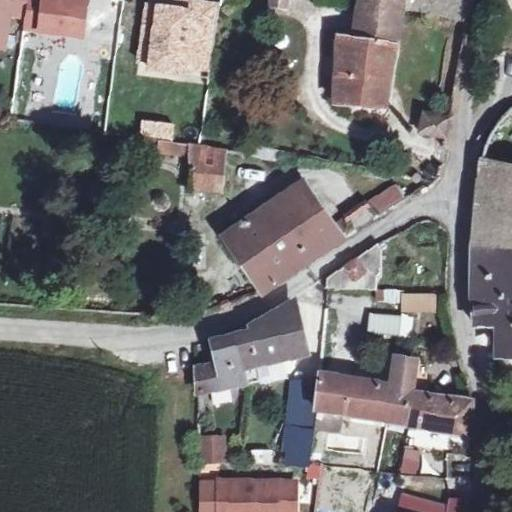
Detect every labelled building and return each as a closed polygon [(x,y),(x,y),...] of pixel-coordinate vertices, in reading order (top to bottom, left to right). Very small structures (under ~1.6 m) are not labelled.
[(0,0),(0,33),(12,35),(15,17),(31,19),(33,0),(0,0)] [(71,0),(33,0),(29,31),(87,40),(93,4),(71,0)] [(273,0),(273,6),(291,9),(291,0),(273,0)] [(363,0),(363,2),(397,9),(398,0),(363,0)] [(420,0),(418,13),(469,24),(473,0),(420,0)] [(197,5),(176,2),(175,11),(196,14),(197,5)] [(397,9),(363,2),(359,39),(343,39),(339,104),(385,109),(389,43),(396,44),(397,9)] [(151,8),(143,64),(154,66),(189,71),(215,74),(224,8),(197,5),(196,14),(175,11),(151,8)] [(12,35),(0,33),(0,49),(10,50),(12,35)] [(154,66),(153,74),(188,79),(189,71),(154,66)] [(454,116),(425,111),(421,135),(450,140),(454,116)] [(502,326),(502,349),(511,349),(511,111),(499,126),(483,159),(478,197),(477,245),(475,325),(502,326)] [(147,126),(145,140),(177,145),(179,131),(147,126)] [(162,145),(161,152),(191,158),(188,188),(221,193),(227,155),(162,145)] [(251,146),(249,158),(282,163),(284,153),(251,146)] [(347,233),(407,202),(398,186),(339,216),(347,233)] [(267,296),(344,245),(308,188),(229,239),(266,297),(267,296)] [(329,295),(380,295),(381,284),(385,281),(382,249),(330,281),(329,295)] [(388,290),(388,314),(403,314),(402,290),(388,290)] [(404,293),(405,313),(438,313),(438,293),(404,293)] [(256,337),(239,343),(245,391),(266,387),(263,369),(307,355),(296,305),(282,314),(253,328),(256,337)] [(396,339),(398,318),(370,316),(368,335),(396,339)] [(203,398),(245,391),(239,343),(216,346),(222,375),(202,377),(203,398)] [(511,349),(502,349),(502,366),(511,366),(511,349)] [(394,389),(419,393),(423,362),(399,358),(394,389)] [(321,412),(389,423),(394,389),(326,379),(321,412)] [(322,386),(293,382),(282,463),(311,467),(322,386)] [(419,393),(394,389),(389,423),(413,426),(419,393)] [(419,393),(413,426),(472,435),(477,402),(419,393)] [(230,440),(205,441),(207,467),(231,468),(230,440)] [(407,449),(406,460),(421,462),(423,451),(407,449)] [(321,480),(322,465),(306,464),(305,479),(321,480)] [(301,511),(302,487),(225,484),(225,487),(224,511),(301,511)] [(207,486),(206,511),(224,511),(225,487),(207,486)] [(416,510),(419,501),(407,498),(404,507),(416,510)] [(404,507),(402,511),(451,511),(452,510),(419,501),(416,510),(404,507)] [(451,511),(475,511),(475,503),(454,501),(452,510),(451,511)]
